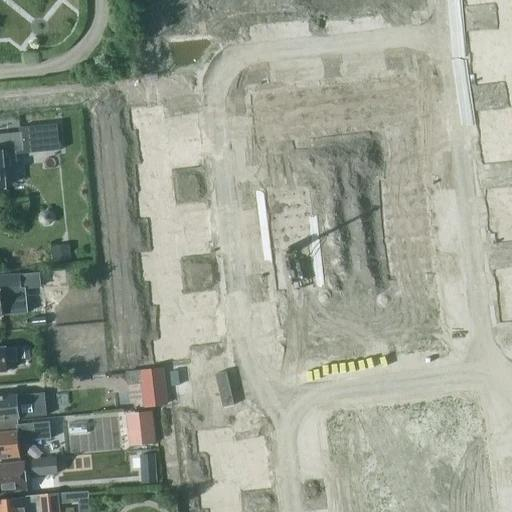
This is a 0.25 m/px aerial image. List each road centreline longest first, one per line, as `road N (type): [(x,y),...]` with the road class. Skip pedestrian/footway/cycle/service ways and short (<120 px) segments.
road 1 (residential): [(443,34),(287,52),(228,70),(218,95),(218,136),(242,340),(257,376),(278,396)]
road 2 (residential): [(480,368),(443,34)]
road 3 (residential): [(278,396),(480,368)]
